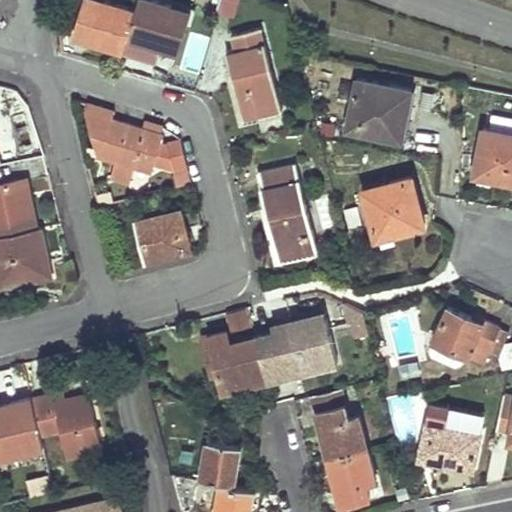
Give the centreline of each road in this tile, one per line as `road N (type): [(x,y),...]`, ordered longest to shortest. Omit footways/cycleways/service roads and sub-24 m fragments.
road 1 (residential): [(45,70),(179,108),(198,130),(223,221),(227,264),(220,275),(110,308)]
road 2 (residential): [(45,70),(110,308)]
road 3 (residential): [(110,308),(129,416),(154,475),(158,511)]
